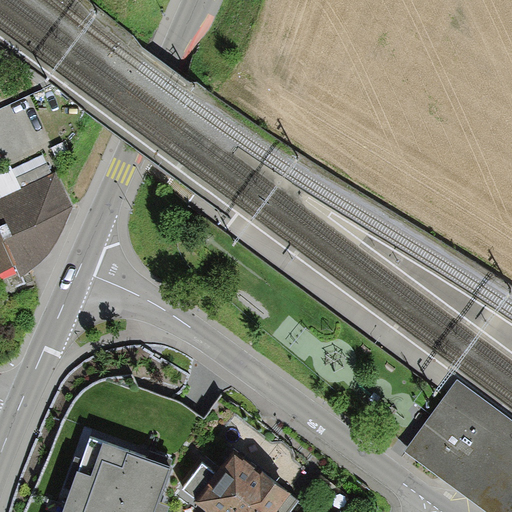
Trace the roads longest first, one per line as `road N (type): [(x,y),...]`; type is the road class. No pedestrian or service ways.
road 1 (residential): [(78,269),(180,317),(440,511)]
road 2 (secondary): [(78,269),(196,0)]
road 3 (secondary): [(16,410),(78,269)]
